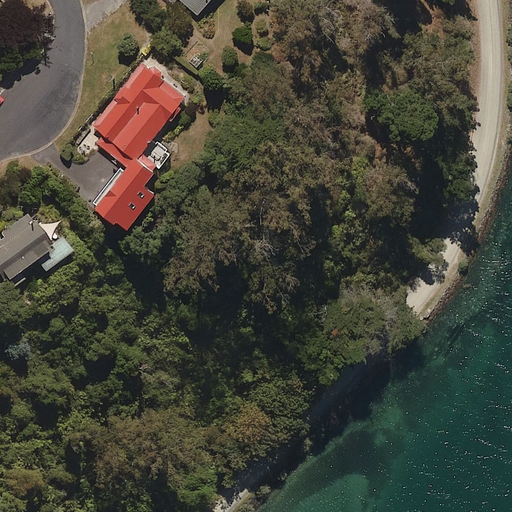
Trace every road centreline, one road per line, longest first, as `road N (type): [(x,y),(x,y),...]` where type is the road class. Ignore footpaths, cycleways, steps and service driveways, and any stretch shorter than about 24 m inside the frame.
road 1 (unclassified): [(213,511),(345,374),(453,242),(480,159),(488,101),(486,0)]
road 2 (residential): [(64,0),(68,41),(53,71),(0,128)]
